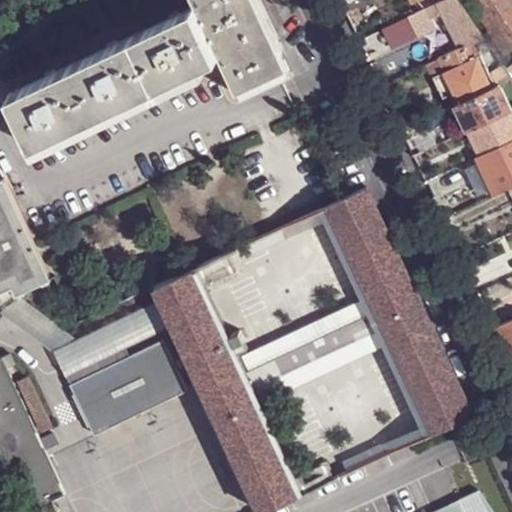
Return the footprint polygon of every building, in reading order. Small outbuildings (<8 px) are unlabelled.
[(0,0),(0,9),(19,0),(0,0)] [(220,55),(236,91),(240,90),(288,67),(279,49),(256,0),(194,0),(196,3),(220,55)] [(256,0),(279,49),(285,46),(279,33),(271,15),(263,0),(256,0)] [(462,0),(441,0),(438,1),(444,11),(461,47),(475,40),(487,34),(462,0)] [(511,0),(474,0),(498,34),(503,42),(509,50),(511,47),(511,0)] [(444,11),(438,1),(407,16),(412,26),(430,18),(444,11)] [(196,3),(10,92),(34,143),(205,62),(220,55),(196,3)] [(444,11),(430,18),(447,54),(461,47),(444,11)] [(393,51),(418,39),(412,26),(407,16),(382,28),(393,51)] [(475,40),(482,54),(496,48),(487,34),(475,40)] [(503,42),(498,34),(494,37),(499,45),(503,42)] [(447,54),(445,54),(432,60),(428,62),(442,95),(491,74),(482,54),(475,40),(461,47),(447,54)] [(432,60),(445,54),(441,48),(429,53),(432,60)] [(37,149),(208,67),(205,62),(34,143),(37,149)] [(243,96),(290,73),(288,67),(240,90),(243,96)] [(501,82),(511,76),(511,71),(509,68),(493,79),(496,84),(501,82)] [(496,84),(456,103),(468,128),(511,108),(511,105),(501,82),(496,84)] [(511,108),(468,128),(480,155),(511,140),(511,108)] [(511,140),(480,155),(477,156),(493,192),(508,185),(511,182),(511,140)] [(51,278),(3,178),(0,179),(0,301),(4,300),(0,292),(0,291),(13,285),(17,294),(51,278)] [(367,186),(330,203),(435,429),(451,421),(472,411),(367,186)] [(247,258),(327,221),(328,223),(364,301),(384,345),(422,426),(344,462),(348,470),(435,429),(330,203),(241,244),(247,258)] [(194,266),(238,360),(246,357),(201,263),(194,266)] [(177,325),(210,396),(246,379),(238,360),(194,266),(157,284),(164,300),(177,325)] [(78,340),(17,294),(13,285),(0,291),(0,292),(4,300),(0,301),(0,305),(56,350),(68,375),(177,325),(164,300),(78,340)] [(334,316),(355,359),(384,345),(364,301),(334,316)] [(280,341),(300,384),(355,359),(334,316),(280,341)] [(511,318),(493,327),(511,364),(511,363),(511,318)] [(188,391),(164,340),(72,384),(95,435),(188,391)] [(258,403),(266,400),(300,384),(280,341),(246,357),(238,360),(246,379),(258,403)] [(4,357),(9,369),(20,364),(15,352),(4,357)] [(0,438),(32,507),(52,497),(65,491),(9,369),(4,357),(3,355),(0,356),(0,438)] [(54,427),(30,375),(18,382),(41,433),(54,427)] [(246,379),(210,396),(262,511),(300,492),(258,403),(246,379)] [(308,489),(266,400),(258,403),(300,492),(308,489)] [(0,458),(24,510),(32,507),(0,438),(0,458)] [(495,511),(480,487),(459,497),(466,511),(495,511)] [(446,503),(431,510),(433,511),(466,511),(459,497),(446,503)]
